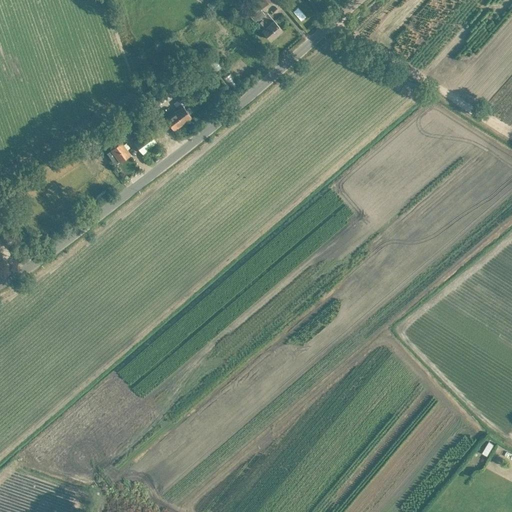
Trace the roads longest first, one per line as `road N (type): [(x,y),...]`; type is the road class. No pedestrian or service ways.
road 1 (unclassified): [(0,284),(87,226),(358,0)]
road 2 (track): [(334,21),(511,136)]
